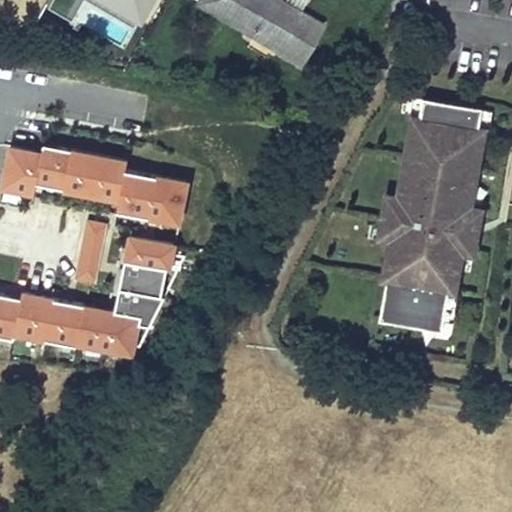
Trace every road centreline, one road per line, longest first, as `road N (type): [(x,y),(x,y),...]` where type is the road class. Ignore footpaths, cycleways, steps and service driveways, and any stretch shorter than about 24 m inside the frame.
road 1 (track): [(386,53),(260,332)]
road 2 (residential): [(8,87),(142,115)]
